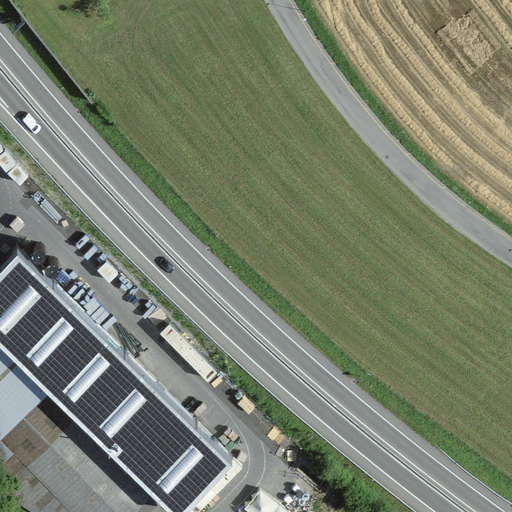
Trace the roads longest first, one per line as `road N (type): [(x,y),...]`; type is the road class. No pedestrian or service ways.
road 1 (trunk): [(490,511),(221,284),(0,46)]
road 2 (trunk): [(0,85),(205,304),(449,511)]
road 3 (residential): [(277,0),(376,140),(511,253)]
